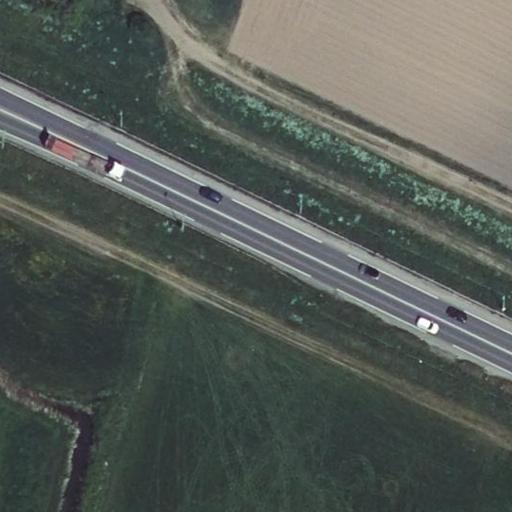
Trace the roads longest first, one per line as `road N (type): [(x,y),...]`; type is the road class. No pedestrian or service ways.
road 1 (track): [(511,208),(205,62),(164,0)]
road 2 (trunk): [(201,204),(511,354)]
road 3 (track): [(0,201),(216,298)]
road 4 (trunk): [(201,204),(0,98)]
road 5 (trunk): [(0,120),(201,204)]
